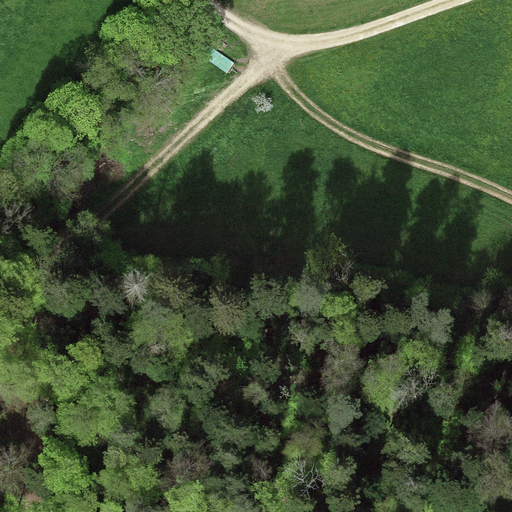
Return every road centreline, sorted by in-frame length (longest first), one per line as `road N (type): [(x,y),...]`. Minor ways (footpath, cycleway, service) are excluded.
road 1 (track): [(274,44),(44,269),(34,318),(30,511)]
road 2 (track): [(274,44),(278,69),(338,127),(511,198)]
road 3 (track): [(451,0),(290,44),(257,37),(207,0)]
